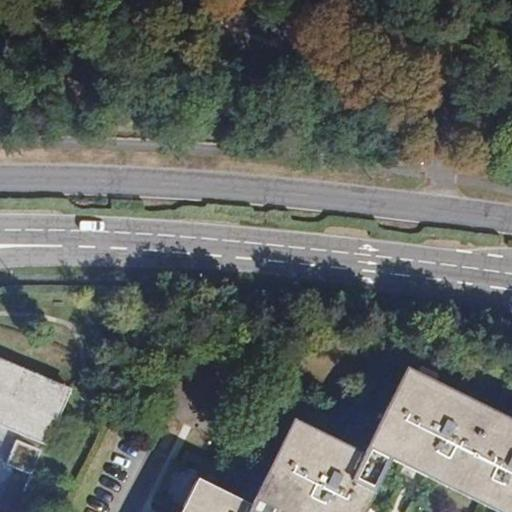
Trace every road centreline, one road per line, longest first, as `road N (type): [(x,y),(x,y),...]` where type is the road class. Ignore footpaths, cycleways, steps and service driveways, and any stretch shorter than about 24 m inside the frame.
road 1 (primary): [(511,221),(230,190),(0,180)]
road 2 (primary): [(146,240),(478,273)]
road 3 (residential): [(511,70),(445,40),(286,0)]
road 4 (residential): [(200,368),(123,511)]
road 5 (primary): [(0,257),(146,240)]
road 6 (primary): [(0,233),(146,240)]
